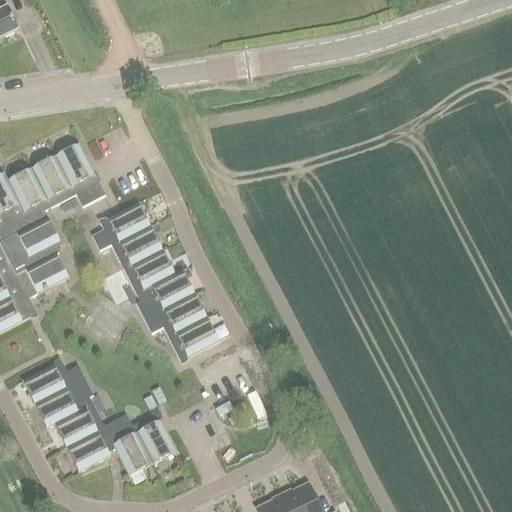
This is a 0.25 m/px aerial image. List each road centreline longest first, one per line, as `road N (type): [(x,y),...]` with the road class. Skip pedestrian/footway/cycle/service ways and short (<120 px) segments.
road 1 (residential): [(168,511),(273,459),(285,442),(285,422),(130,118),(126,84)]
road 2 (secondary): [(507,0),(379,42),(246,65)]
road 3 (residential): [(0,400),(48,485),(69,501),(110,511)]
road 4 (secondary): [(0,106),(126,84)]
road 5 (secondary): [(126,84),(246,65)]
